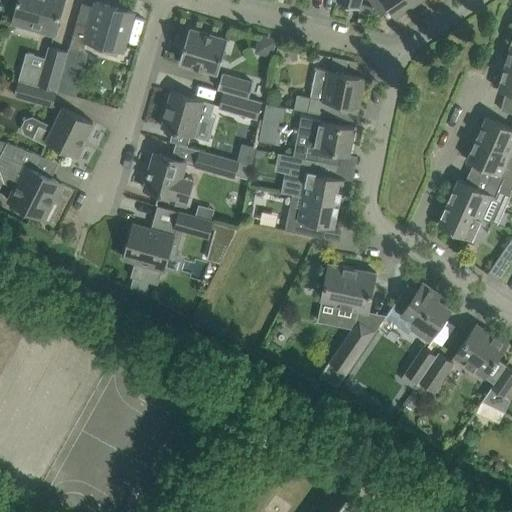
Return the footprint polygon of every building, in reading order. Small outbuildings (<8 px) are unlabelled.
[(18,0),(17,4),(12,24),(54,36),(64,0),(18,0)] [(360,8),(361,4),(362,0),(336,0),(336,2),(360,8)] [(384,0),(395,16),(414,3),(412,0),(384,0)] [(89,26),(77,22),(69,48),(83,52),(86,41),(122,52),(133,12),(96,2),(89,26)] [(361,4),(360,8),(359,12),(371,16),(374,7),(361,4)] [(218,73),(222,58),(228,39),(189,28),(179,63),(218,73)] [(256,52),(269,57),(274,41),(261,37),(256,52)] [(23,81),(57,91),(61,75),(68,52),(49,47),(41,73),(26,69),(23,81)] [(297,94),(294,109),(308,111),(340,118),(343,105),(354,107),(356,95),(361,96),(364,78),(345,74),(348,60),(333,57),(330,71),(318,69),(312,97),(297,94)] [(511,68),(505,66),(498,89),(511,93),(511,68)] [(222,73),(217,89),(223,91),(248,98),(253,82),(222,73)] [(61,75),(57,91),(73,95),(77,80),(61,75)] [(57,91),(23,81),(19,80),(14,95),(53,106),(57,91)] [(214,104),(190,97),(171,91),(161,127),(194,136),(200,112),(211,115),(214,104)] [(223,91),(218,108),(257,119),(262,102),(248,98),(223,91)] [(39,125),(32,138),(45,144),(47,141),(76,156),(93,122),(62,107),(51,131),(39,125)] [(295,148),(293,155),(339,165),(341,153),(349,154),(355,127),(335,123),(301,116),(298,132),(309,134),(306,150),(295,148)] [(511,128),(486,117),(477,138),(511,154),(511,128)] [(511,154),(477,138),(467,160),(493,172),(489,181),(501,187),(511,192),(511,191),(511,154)] [(44,219),(62,184),(34,169),(41,155),(16,146),(7,142),(0,155),(0,169),(4,183),(14,187),(8,200),(44,219)] [(252,166),(238,162),(238,161),(200,150),(195,166),(234,177),(234,175),(248,179),(252,166)] [(186,161),(173,157),(154,152),(143,188),(172,196),(170,202),(186,206),(190,189),(179,186),(186,161)] [(339,203),(344,178),(336,177),(339,165),(305,158),(280,152),(277,166),(291,169),(290,175),(286,174),(282,191),(303,195),(339,203)] [(501,187),(489,181),(484,191),(458,179),(448,202),(482,217),(497,224),(511,192),(501,187)] [(334,227),(339,203),(303,195),(300,207),(290,205),(285,230),(316,236),(320,234),(322,225),(334,227)] [(471,240),(482,217),(448,202),(438,224),(471,240)] [(174,236),(169,254),(176,256),(184,230),(208,237),(213,221),(196,217),(180,212),(175,228),(173,235),(174,236)] [(133,224),(123,258),(136,261),(131,277),(149,282),(158,284),(163,269),(164,269),(165,268),(169,254),(174,236),(173,235),(133,224)] [(511,237),(500,255),(511,263),(511,260),(511,237)] [(368,312),(372,292),(376,273),(329,263),(322,299),(336,301),(335,305),(368,312)] [(412,328),(429,340),(451,309),(438,299),(441,294),(423,282),(416,292),(408,286),(409,283),(408,282),(384,318),(385,319),(386,317),(409,333),(412,328)] [(337,386),(346,373),(375,331),(357,320),(329,361),(331,362),(321,375),(337,386)] [(506,365),(497,359),(507,344),(487,330),(485,333),(474,326),(454,356),(485,377),(494,383),(506,365)] [(419,381),(435,356),(422,347),(405,371),(419,381)] [(434,391),(453,363),(438,352),(435,356),(419,381),(434,391)] [(491,387),(505,396),(511,385),(511,368),(506,365),(494,383),(491,387)] [(498,424),(504,412),(482,401),(475,412),(498,424)] [(371,511),(347,494),(334,511),(371,511)]
